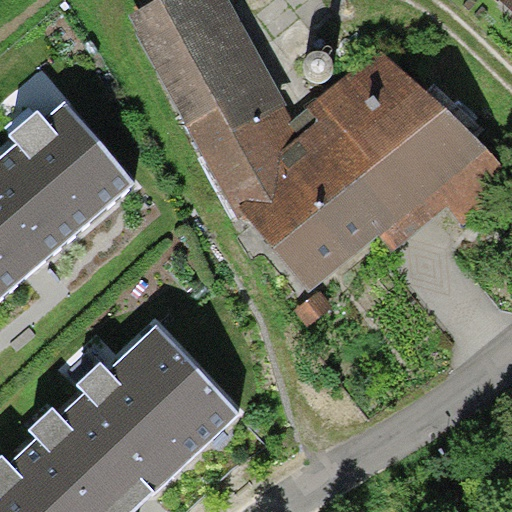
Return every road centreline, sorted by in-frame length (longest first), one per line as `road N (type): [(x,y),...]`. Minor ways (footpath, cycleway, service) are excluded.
road 1 (residential): [(511,355),(276,511)]
road 2 (track): [(405,0),(443,23),(511,88)]
